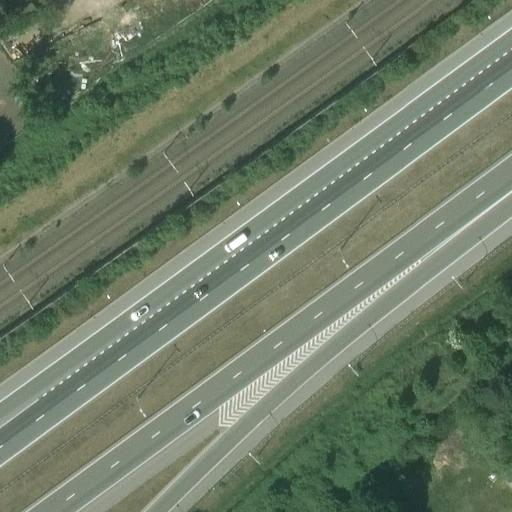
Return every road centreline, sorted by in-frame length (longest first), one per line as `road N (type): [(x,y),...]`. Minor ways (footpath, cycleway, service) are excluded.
road 1 (motorway): [(511,66),(60,400)]
road 2 (motorway): [(55,511),(457,215)]
road 3 (motorway): [(162,511),(268,403),(412,282),(457,215)]
